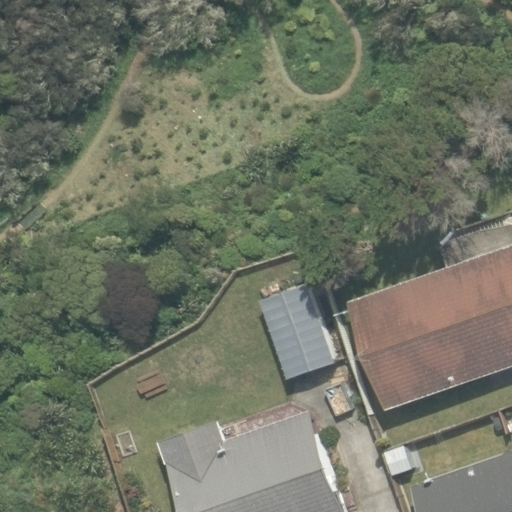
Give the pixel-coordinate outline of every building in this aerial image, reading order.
[(511,245),(355,300),(393,408),(511,366),(511,245)] [(262,300),(291,380),(343,361),(339,350),(344,348),(327,300),(320,303),(313,282),(262,300)] [(332,292),(340,315),(354,310),(347,287),(332,292)] [(176,462),(194,511),(353,511),(317,409),(234,439),(227,419),(166,441),(174,463),(176,462)] [(388,451),(396,475),(416,468),(408,445),(388,451)] [(511,511),(511,452),(420,485),(429,511),(511,511)]
